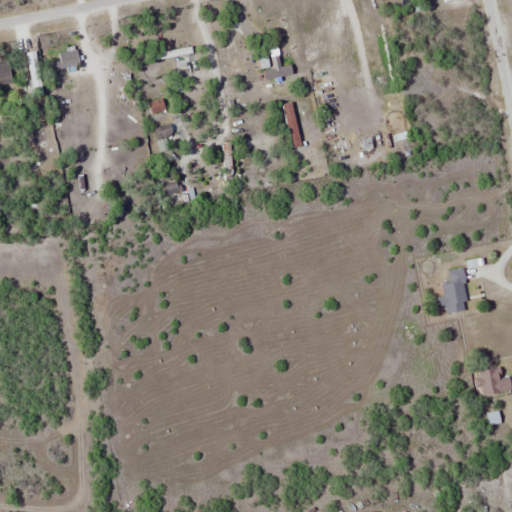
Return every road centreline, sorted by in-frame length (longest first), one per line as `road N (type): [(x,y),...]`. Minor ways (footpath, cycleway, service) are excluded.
road 1 (residential): [(129,0),(0,25)]
road 2 (residential): [(511,125),(487,0)]
